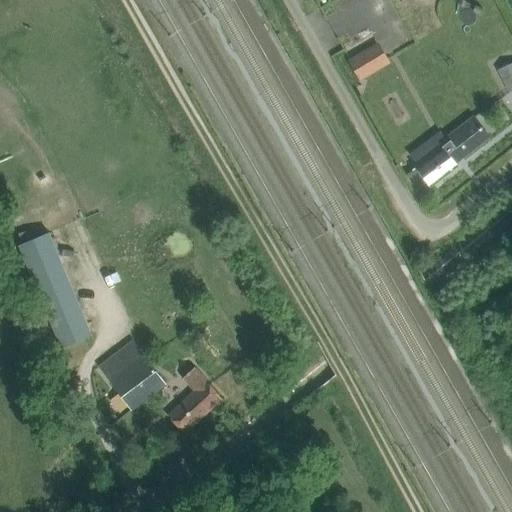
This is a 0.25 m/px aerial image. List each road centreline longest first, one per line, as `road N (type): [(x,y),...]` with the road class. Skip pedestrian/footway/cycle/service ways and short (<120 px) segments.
road 1 (unclassified): [(137,511),(180,488),(511,221)]
road 2 (unclassified): [(511,171),(460,222),(430,226),(410,213),(289,0)]
